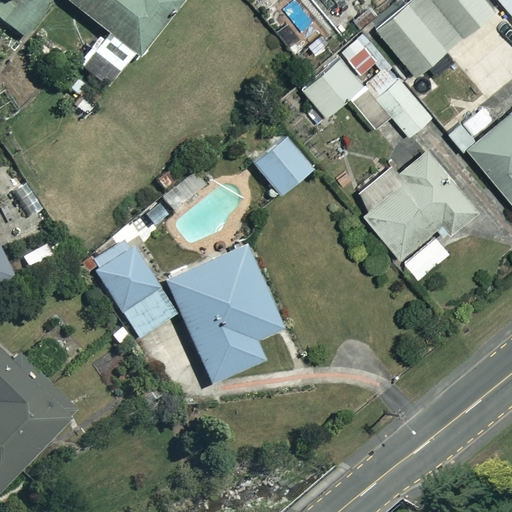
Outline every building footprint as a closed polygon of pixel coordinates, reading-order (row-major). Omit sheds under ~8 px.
[(46,4),(39,0),(0,0),(0,19),(21,36),(46,4)] [(129,50),(135,55),(176,0),(63,0),(103,30),(77,64),(104,84),(129,50)] [(492,7),(485,0),(403,0),(373,24),(412,72),(492,7)] [(511,13),(511,0),(499,0),(511,14),(511,13)] [(379,55),(361,32),(341,49),(359,71),(379,55)] [(359,81),(336,53),(299,83),(323,112),(359,81)] [(428,114),(386,64),(347,96),(372,126),(389,111),(406,132),(428,114)] [(15,110),(2,88),(0,89),(0,118),(0,119),(15,110)] [(511,101),(472,136),(462,124),(452,133),(511,202),(511,101)] [(308,168),(282,135),(249,161),(276,194),(308,168)] [(474,208),(424,145),(394,169),(401,177),(360,210),(395,254),(432,225),(440,235),(474,208)] [(448,251),(433,233),(400,260),(414,278),(448,251)] [(171,312),(127,242),(89,265),(133,335),(171,312)] [(277,326),(242,244),(162,278),(206,381),(259,358),(251,338),(277,326)] [(0,281),(11,276),(0,254),(0,281)] [(11,348),(5,356),(0,351),(0,486),(74,409),(11,348)] [(511,511),(511,492),(500,505),(507,511),(511,511)]
